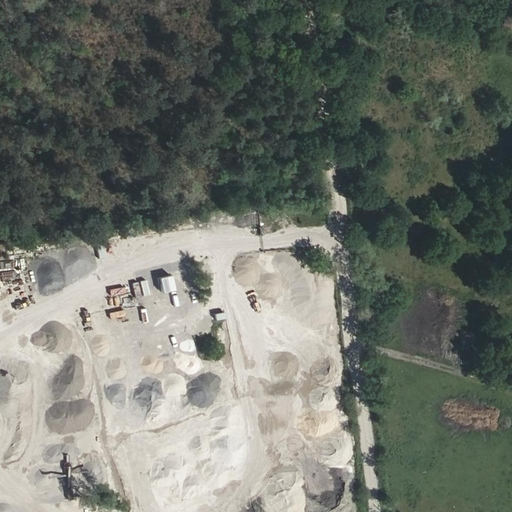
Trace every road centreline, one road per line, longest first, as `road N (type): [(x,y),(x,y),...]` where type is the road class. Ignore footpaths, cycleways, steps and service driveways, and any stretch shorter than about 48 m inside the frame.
road 1 (track): [(377,511),(303,0)]
road 2 (unknown): [(215,253),(251,442),(253,511)]
road 3 (unknown): [(72,285),(144,511)]
road 4 (unknown): [(215,253),(72,285)]
road 5 (unknown): [(340,249),(215,253)]
